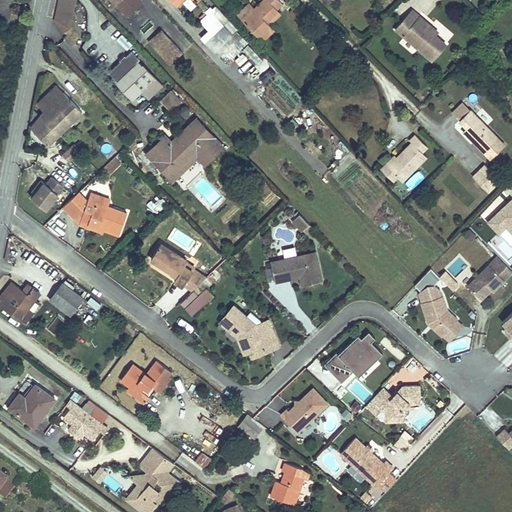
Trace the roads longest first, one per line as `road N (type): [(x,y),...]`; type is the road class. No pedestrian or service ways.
road 1 (residential): [(2,210),(253,394),(269,388),(343,315),(363,308),(435,362),(482,377)]
road 2 (residential): [(42,0),(2,210)]
road 3 (unknown): [(36,28),(148,127)]
